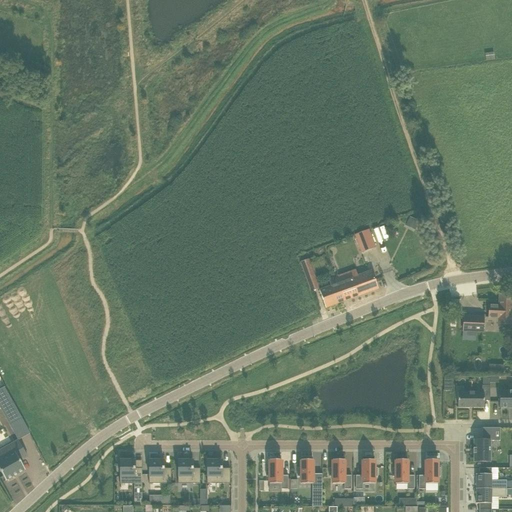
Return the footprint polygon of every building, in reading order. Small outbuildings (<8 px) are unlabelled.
[(405,225),(415,229),(419,221),(410,216),(405,225)] [(355,237),(362,254),(376,249),(369,232),(355,237)] [(308,292),(318,290),(312,259),(302,261),(308,292)] [(326,308),(378,289),(372,271),(341,282),(339,276),(328,280),(331,286),(319,290),(326,308)] [(511,294),(500,294),(499,306),(489,306),(488,318),(499,318),(499,324),(511,325),(511,294)] [(483,332),(483,317),(463,316),(463,331),(483,332)] [(489,397),(490,385),(482,385),(481,392),(458,392),(457,407),(483,407),(483,397),(489,397)] [(511,391),(499,391),(499,408),(511,407),(511,391)] [(21,417),(12,402),(1,408),(9,423),(21,417)] [(490,441),(494,441),(494,429),(482,429),(482,441),(474,441),(474,449),(473,449),(473,454),(474,454),(474,463),(490,463),(490,441)] [(0,461),(0,470),(6,481),(25,470),(20,461),(27,457),(18,440),(0,450),(0,452),(4,459),(0,461)] [(143,484),(143,469),(136,469),(136,462),(136,460),(130,460),(121,460),(121,484),(143,484)] [(270,477),(270,484),(282,484),(282,489),(288,489),(288,478),(282,478),(282,460),(270,460),(270,468),(267,468),(267,477),(270,477)] [(301,477),(301,484),(313,484),(313,489),(320,489),(320,478),(313,478),(313,460),(301,460),(301,468),(298,468),(298,477),(301,477)] [(333,477),(333,484),(344,484),(344,489),(351,489),(351,478),(345,478),(345,460),(333,460),(333,468),(330,468),(330,477),(333,477)] [(375,460),(362,460),(362,478),(356,478),(356,489),(363,489),(363,484),(375,484),(375,477),(378,477),(378,468),(375,468),(375,460)] [(395,477),(395,484),(407,484),(407,489),(414,489),(414,478),(407,478),(407,460),(395,460),(395,468),(392,468),(392,477),(395,477)] [(437,460),(425,460),(425,478),(419,478),(419,489),(425,489),(425,484),(437,484),(437,477),(440,477),(440,468),(437,468),(437,460)] [(172,484),(172,469),(165,469),(165,463),(165,461),(159,461),(150,461),(150,484),(172,484)] [(201,484),(201,469),(194,469),(194,463),(194,461),(188,461),(179,461),(179,484),(201,484)] [(230,484),(230,469),(223,469),(223,463),(223,461),(217,461),(208,461),(208,484),(230,484)] [(476,481),(476,489),(506,489),(506,480),(491,480),(491,468),(479,468),(479,474),(476,474),(476,475),(476,477),(475,477),(475,481),(476,481)] [(506,496),(506,489),(476,489),(476,497),(475,497),(475,501),(476,501),(476,503),(476,504),(479,504),(479,510),(491,510),(491,497),(506,497),(506,496)] [(170,506),(170,497),(162,497),(160,499),(160,506),(170,506)]
